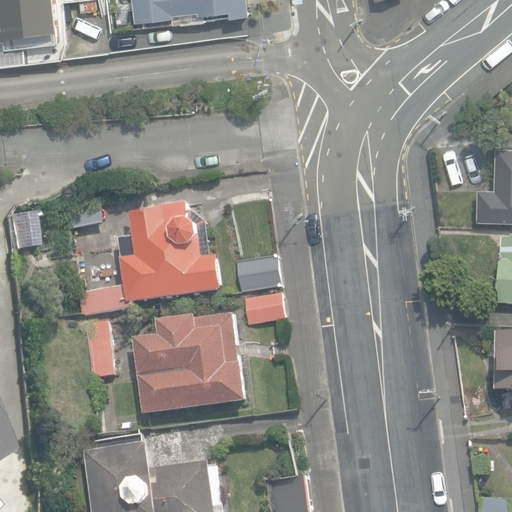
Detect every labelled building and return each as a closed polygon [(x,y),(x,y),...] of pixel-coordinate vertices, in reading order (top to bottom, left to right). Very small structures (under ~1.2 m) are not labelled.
[(0,40),(0,67),(32,63),(30,45),(65,40),(64,29),(67,28),(62,0),(5,0),(11,39),(0,40)] [(182,14),(183,24),(210,21),(209,14),(228,12),(229,18),(254,15),(252,0),(135,0),(138,22),(178,18),(177,14),(182,14)] [(481,217),(511,219),(511,148),(501,147),(499,190),(483,189),(481,217)] [(132,303),(135,303),(226,291),(221,256),(215,257),(210,223),(195,212),(191,213),(190,204),(164,207),(165,210),(134,213),(138,237),(124,239),(130,286),(132,303)] [(73,211),(76,229),(107,225),(105,207),(73,211)] [(10,213),(12,251),(37,250),(34,211),(10,213)] [(502,304),(511,304),(511,238),(504,238),(502,304)] [(239,263),(243,292),(284,287),(280,258),(239,263)] [(136,308),(135,303),(132,303),(130,286),(83,294),(86,315),(136,308)] [(247,299),(250,325),(289,320),(286,294),(247,299)] [(138,339),(148,416),(250,402),(246,363),(243,364),(236,313),(199,318),(198,315),(160,320),(162,336),(138,339)] [(88,324),(96,378),(117,375),(110,321),(88,324)] [(499,392),(511,392),(511,333),(501,333),(499,392)] [(225,511),(219,464),(212,465),(211,458),(156,466),(153,444),(147,445),(146,435),(98,442),(99,450),(87,452),(95,511),(225,511)] [(272,476),(274,511),(314,511),(311,472),(272,476)] [(482,511),(511,511),(511,501),(483,500),(482,511)]
